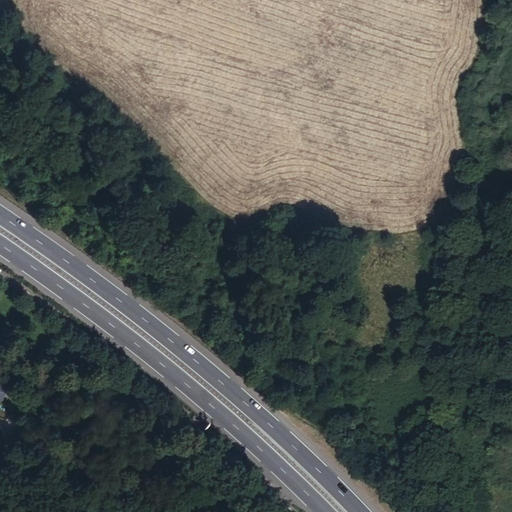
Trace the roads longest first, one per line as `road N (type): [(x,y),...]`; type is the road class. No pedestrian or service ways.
road 1 (trunk): [(361,511),(202,369),(0,217)]
road 2 (trunk): [(0,244),(161,363),(325,511)]
